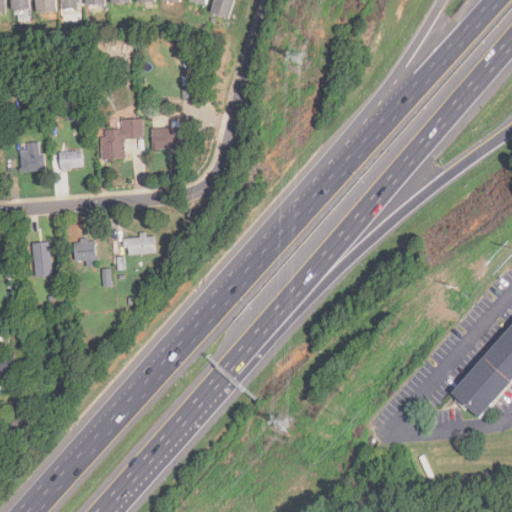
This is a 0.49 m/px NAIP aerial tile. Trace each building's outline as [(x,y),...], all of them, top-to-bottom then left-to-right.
[(12,0),(13,10),(30,9),(29,0),(12,0)] [(56,10),(55,0),(35,0),(37,12),(56,10)] [(61,0),(62,8),(80,7),(79,0),(61,0)] [(230,18),(234,0),(215,0),(212,13),(230,18)] [(125,158),(124,138),(143,137),(143,118),(122,119),(122,129),(102,130),(103,159),(125,158)] [(152,148),(182,148),(182,127),(152,127),(152,148)] [(27,142),(27,150),(21,150),(21,170),(45,170),(45,154),(39,154),(39,142),(27,142)] [(61,169),(83,167),(82,150),(59,152),(61,169)] [(126,238),(127,255),(157,253),(155,236),(126,238)] [(88,266),(97,265),(95,238),(74,240),(76,262),(87,260),(88,266)] [(49,242),(34,243),(37,275),(52,274),(49,242)] [(511,383),(481,418),(453,393),(511,326),(511,383)] [(0,356),(0,373),(15,373),(15,356),(0,356)]
